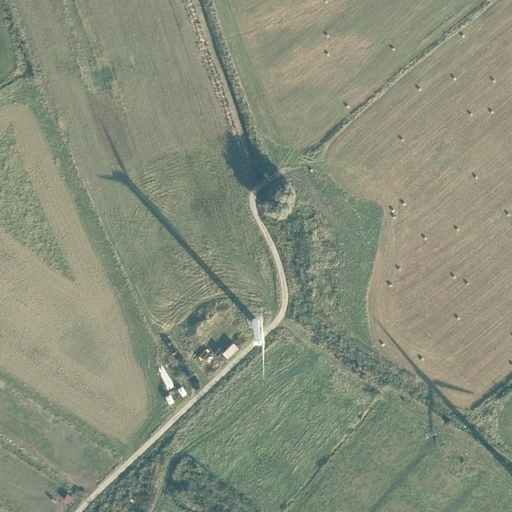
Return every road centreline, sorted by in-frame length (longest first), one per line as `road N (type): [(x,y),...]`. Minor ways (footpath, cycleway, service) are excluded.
road 1 (track): [(76,511),(278,317),(278,260),(253,206),(263,180)]
road 2 (track): [(278,317),(511,481)]
